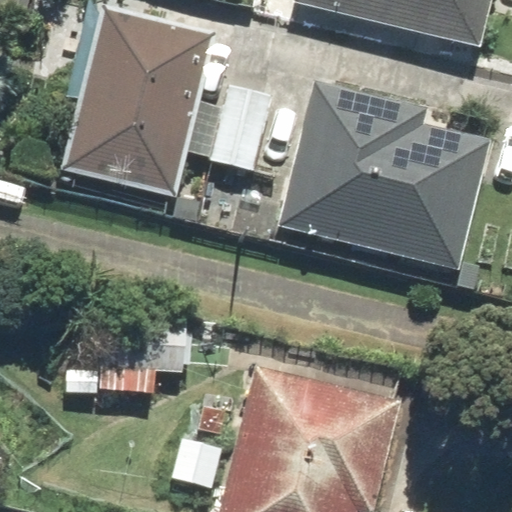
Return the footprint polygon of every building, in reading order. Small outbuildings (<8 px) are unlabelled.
[(34,0),(0,0),(0,13),(29,20),(34,0)] [(298,0),(297,5),(483,51),(496,0),(298,0)] [(178,199),(218,37),(105,10),(66,171),(178,199)] [(316,85),(281,229),(460,273),(492,145),(427,129),(431,113),(316,85)] [(272,99),(232,90),(214,164),(254,174),(272,99)] [(190,326),(106,321),(103,393),(158,396),(159,374),(187,375),(190,326)] [(376,511),(404,406),(260,370),(224,511),(376,511)] [(223,452),(185,442),(175,480),(213,490),(223,452)]
